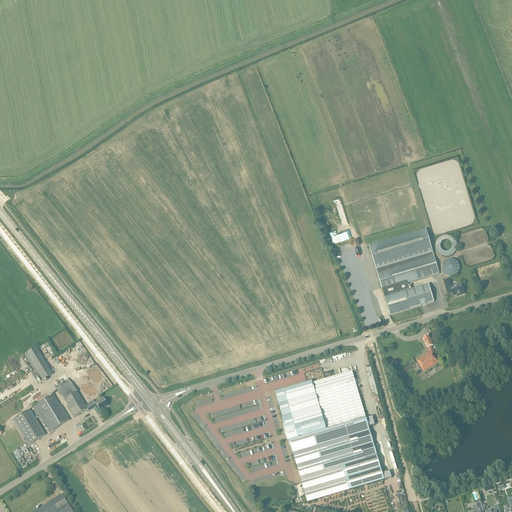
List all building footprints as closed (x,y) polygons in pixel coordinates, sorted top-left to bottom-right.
[(339,198),(333,200),(336,211),(343,208),(339,198)] [(426,229),(369,247),(390,316),(434,302),(429,284),(409,290),(407,284),(439,274),(426,229)] [(345,235),(349,234),(348,230),(334,234),(333,231),(329,232),(332,243),(346,239),(345,235)] [(438,257),(457,254),(454,235),(435,238),(438,257)] [(442,260),(442,275),(458,275),(458,260),(442,260)] [(449,278),(443,280),(448,294),(452,293),(453,297),(460,295),(460,296),(465,294),(462,284),(457,286),(457,287),(452,288),(449,278)] [(433,346),(428,335),(423,338),(428,348),(430,352),(427,354),(428,355),(417,361),(424,371),(441,361),(439,358),(437,359),(433,353),(434,353),(431,346),(433,346)] [(53,374),(37,347),(25,354),(41,382),(53,374)] [(84,366),(87,365),(84,360),(74,366),(76,371),(78,370),(80,373),(86,370),(84,366)] [(294,386),(275,392),(280,411),(285,429),(284,430),(288,442),(289,442),(295,460),(300,479),(304,491),(307,503),(346,492),(385,480),(392,478),(390,471),(383,474),(377,456),(374,445),(369,427),(375,425),(373,417),(366,419),(359,395),(352,372),(333,377),(314,383),(313,381),(294,386)] [(69,379),(55,387),(64,401),(74,418),(83,412),(87,410),(88,411),(97,406),(99,410),(100,411),(107,406),(103,400),(96,404),(94,401),(85,406),(77,392),(69,379)] [(61,408),(54,395),(34,407),(50,432),(70,420),(63,408),(61,408)] [(27,445),(28,446),(45,436),(29,410),(12,421),(27,445)] [(72,511),(61,495),(33,511),(72,511)] [(483,511),(481,502),(475,504),(477,509),(472,511),(483,511)]
